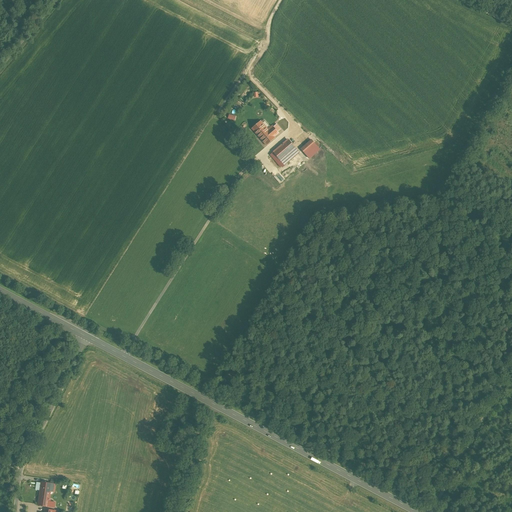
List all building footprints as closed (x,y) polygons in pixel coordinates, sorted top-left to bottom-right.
[(260,137),(268,131),(260,122),(253,129),(260,137)] [(268,131),(260,137),(266,144),(274,138),(273,137),(277,133),(272,127),(268,131)] [(288,139),(274,152),(284,164),(298,151),(288,139)] [(311,139),(302,147),(306,152),(316,144),(311,139)] [(42,482),(38,505),(49,506),(50,500),(49,500),(50,491),(54,491),(55,484),(42,482)]
